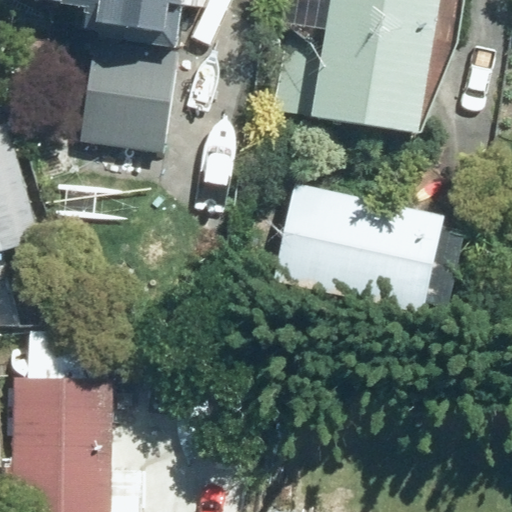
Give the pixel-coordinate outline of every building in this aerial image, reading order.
[(98,0),(95,22),(183,35),(188,0),(98,0)] [(336,0),(334,19),(291,12),(276,107),(318,112),(319,103),(427,120),(445,0),(336,0)] [(101,35),(86,134),(166,147),(181,47),(101,35)] [(0,123),(0,247),(46,234),(12,120),(0,123)] [(297,181),(281,277),(433,303),(451,207),(297,181)] [(18,370),(15,511),(142,511),(144,467),(114,466),(116,371),(18,370)] [(332,511),(280,503),(278,511),(332,511)]
